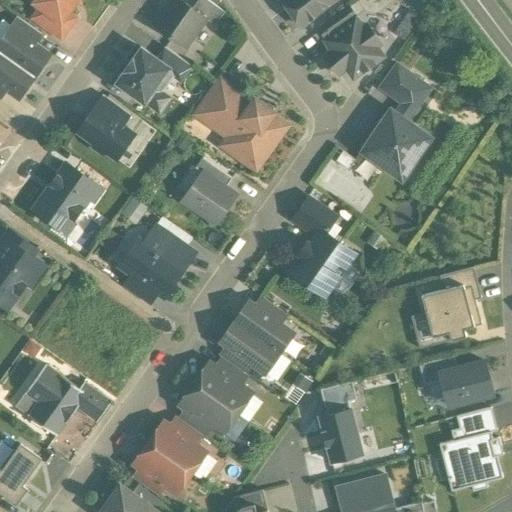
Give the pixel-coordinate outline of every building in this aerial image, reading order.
[(76,0),(34,0),(41,4),(48,9),(54,1),(76,17),(77,15),(69,10),(76,0)] [(193,6),(184,0),(171,0),(156,22),(186,43),(206,15),(193,6)] [(225,9),(212,0),(196,0),(193,6),(206,15),(216,22),(225,9)] [(284,0),(301,23),(334,0),(284,0)] [(76,17),(54,1),(48,9),(41,4),(33,15),(62,35),(76,17)] [(347,6),(319,26),(327,38),(355,18),(347,6)] [(42,30),(20,14),(12,25),(35,41),(42,30)] [(327,38),(326,39),(333,49),(325,54),(339,73),(346,68),(353,78),(383,57),(376,47),(362,28),(355,18),(327,38)] [(35,41),(12,25),(0,41),(0,48),(35,74),(51,52),(35,41)] [(380,45),(366,25),(362,28),(376,47),(380,45)] [(141,45),(134,55),(133,55),(132,56),(133,57),(125,68),(125,67),(124,68),(125,69),(117,79),(117,78),(116,80),(146,101),(158,84),(167,71),(171,65),(157,55),(141,44),(140,45),(141,45)] [(193,63),(165,44),(157,55),(171,65),(167,71),(181,80),(193,63)] [(35,74),(0,48),(0,81),(8,87),(20,95),(35,74)] [(430,89),(397,65),(381,88),(403,104),(395,114),(406,122),(430,89)] [(242,92),(221,77),(200,106),(206,110),(203,114),(229,133),(233,127),(223,119),(242,92)] [(8,87),(0,81),(0,98),(8,87)] [(158,84),(146,101),(152,105),(164,88),(158,84)] [(253,99),(242,92),(223,119),(233,127),(229,133),(223,142),(244,157),(243,158),(251,164),(252,162),(256,165),(286,123),(272,113),(274,109),(256,96),(253,99)] [(131,111),(105,93),(97,104),(123,123),(131,111)] [(123,123),(97,104),(80,129),(95,140),(95,144),(102,149),(106,148),(117,155),(134,131),(123,123)] [(395,114),(391,111),(363,150),(402,177),(430,138),(406,122),(395,114)] [(233,175),(204,154),(196,165),(203,170),(203,169),(226,185),(233,175)] [(103,186),(74,165),(66,176),(59,171),(35,206),(55,220),(52,223),(68,235),(78,220),(74,217),(90,195),(94,198),(103,186)] [(226,185),(203,169),(203,170),(183,197),(217,221),(237,193),(226,185)] [(338,216),(309,195),(293,217),(317,234),(321,228),(327,232),(338,216)] [(151,209),(136,198),(124,214),(140,225),(151,209)] [(194,251),(156,223),(144,241),(138,236),(120,262),(133,271),(158,289),(165,294),(183,268),(182,268),(194,251)] [(37,247),(10,227),(0,240),(0,253),(22,269),(33,253),(37,247)] [(327,232),(321,228),(317,234),(311,242),(308,240),(299,252),(302,255),(292,269),(311,283),(312,288),(318,292),(324,292),(325,293),(354,252),(327,232)] [(0,253),(0,298),(8,305),(25,281),(30,284),(45,263),(33,253),(22,269),(0,253)] [(480,296),(473,267),(441,275),(444,288),(464,283),(465,286),(473,284),(476,297),(480,296)] [(158,289),(133,271),(124,284),(149,302),(158,289)] [(444,288),(422,293),(432,336),(450,332),(452,339),(467,335),(465,327),(482,323),(476,297),(473,284),(465,286),(464,283),(444,288)] [(287,312),(263,295),(256,304),(280,321),(287,312)] [(256,304),(249,300),(235,319),(279,350),(293,331),(280,321),(256,304)] [(279,350),(235,319),(221,339),(252,360),(265,370),(279,350)] [(252,360),(228,343),(221,353),(223,355),(245,370),(252,360)] [(454,354),(419,363),(425,383),(443,379),(441,370),(457,366),(454,354)] [(245,370),(223,355),(216,365),(240,382),(248,371),(245,370)] [(457,366),(441,370),(443,379),(449,404),(489,394),(485,378),(488,377),(484,359),(457,366)] [(216,365),(210,360),(195,381),(238,411),(252,391),(240,382),(216,365)] [(80,385),(46,361),(26,390),(38,399),(29,413),(57,433),(67,419),(68,420),(78,405),(88,391),(80,385)] [(112,399),(85,379),(80,385),(88,391),(78,405),(98,419),(112,399)] [(321,388),(328,413),(351,407),(349,399),(356,397),(351,380),(321,388)] [(238,411),(195,381),(181,401),(211,423),(223,431),(238,411)] [(211,423),(187,406),(180,415),(180,416),(202,431),(201,432),(204,433),(211,423)] [(328,413),(320,415),(331,461),(363,453),(351,407),(328,413)] [(202,431),(180,416),(180,415),(178,414),(170,424),(194,441),(201,432),(202,431)] [(170,424),(164,420),(149,440),(192,470),(206,450),(194,441),(170,424)] [(490,430),(440,443),(452,490),(472,485),(473,490),(488,486),(487,481),(502,477),(497,455),(504,453),(500,436),(492,438),(490,430)] [(192,470),(149,440),(135,460),(141,465),(165,482),(177,491),(192,470)] [(21,441),(2,467),(0,465),(0,490),(3,493),(17,502),(28,486),(23,482),(42,456),(21,441)] [(165,482),(141,465),(134,475),(158,492),(165,482)] [(337,486),(343,511),(395,511),(394,508),(386,474),(337,486)] [(153,511),(156,508),(121,483),(101,511),(102,511),(153,511)] [(269,511),(264,488),(234,495),(224,509),(224,511),(269,511)] [(394,508),(395,511),(423,511),(421,501),(394,508)]
